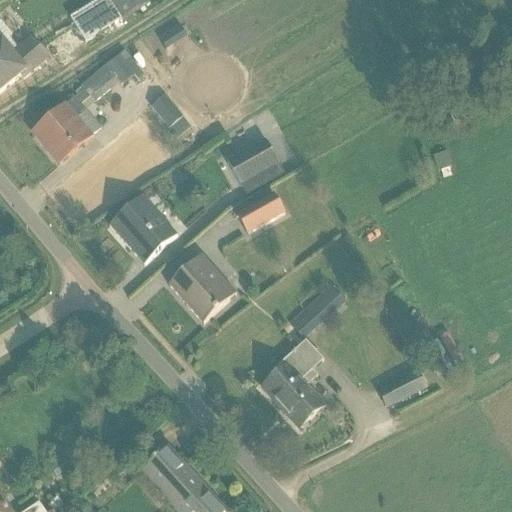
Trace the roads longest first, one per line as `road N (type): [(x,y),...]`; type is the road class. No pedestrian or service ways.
road 1 (residential): [(291,511),(88,289)]
road 2 (track): [(183,0),(0,118)]
road 3 (residential): [(88,289),(0,185)]
